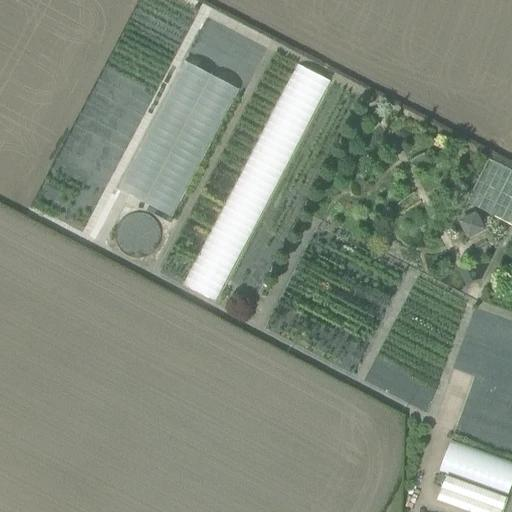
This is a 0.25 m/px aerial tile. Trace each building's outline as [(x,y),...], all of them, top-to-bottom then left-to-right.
[(296,62),(195,290),(223,302),(324,75),(296,62)] [(511,227),(511,171),(488,160),(466,205),(511,227)] [(475,216),(457,225),(467,243),(485,234),(475,216)] [(511,462),(450,440),(438,471),(508,497),(511,484),(511,462)] [(444,482),(436,506),(453,511),(500,511),(504,503),(444,482)]
